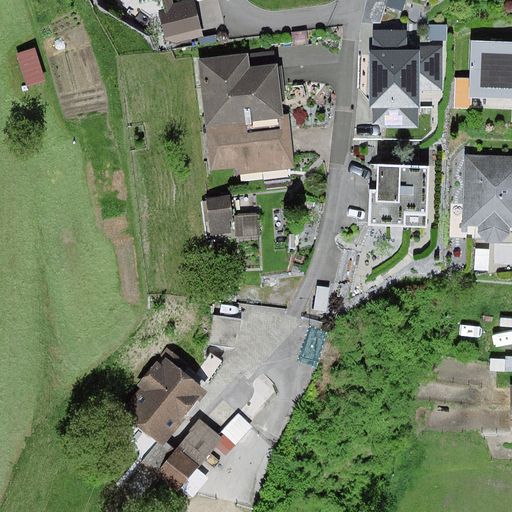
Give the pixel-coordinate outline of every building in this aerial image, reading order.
[(194,0),(187,0),(157,8),(165,40),(176,43),(204,36),(194,0)] [(388,0),(386,6),(402,11),(405,0),(388,0)] [(446,25),(429,25),(429,41),(446,41),(446,25)] [(373,30),(373,50),(407,50),(407,31),(373,30)] [(305,32),(291,33),(293,45),(306,44),(305,32)] [(511,44),(474,44),(472,102),(511,102),(511,44)] [(373,50),(370,50),(369,124),(417,125),(417,89),(441,89),(441,47),(418,47),(418,51),(407,50),(373,50)] [(35,49),(17,55),(27,87),(45,82),(35,49)] [(247,56),(201,60),(207,124),(282,116),(277,65),(248,68),(247,56)] [(282,116),(207,124),(212,168),(236,166),(237,176),(296,170),(290,115),(282,116)] [(511,157),(465,156),(462,226),(478,227),(478,233),(486,243),(501,244),(509,235),(509,228),(511,227),(511,157)] [(51,200),(69,199),(67,163),(49,164),(51,200)] [(427,168),(378,166),(377,192),(370,192),(369,225),(425,227),(427,168)] [(229,195),(207,198),(211,234),(229,232),(228,222),(232,222),(229,195)] [(258,215),(235,216),(236,237),(259,236),(258,215)] [(241,319),(212,315),(208,343),(234,347),(236,333),(239,333),(241,319)] [(325,372),(333,336),(311,331),(303,366),(325,372)] [(139,391),(123,411),(163,443),(204,392),(180,373),(186,365),(167,350),(136,388),(139,391)] [(210,354),(196,374),(206,381),(220,362),(210,354)] [(197,421),(175,449),(165,442),(144,468),(179,496),(216,450),(226,458),(236,445),(222,435),(219,439),(197,421)]
